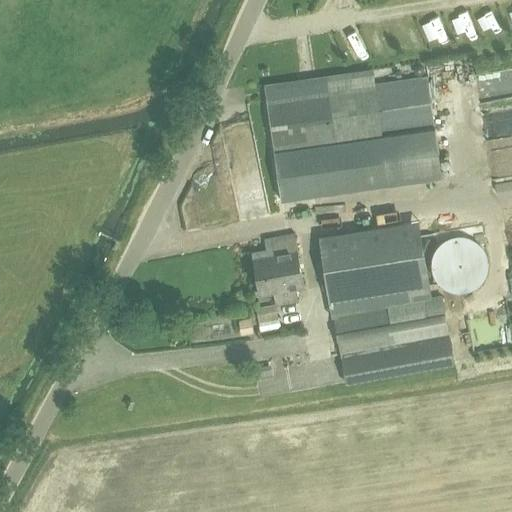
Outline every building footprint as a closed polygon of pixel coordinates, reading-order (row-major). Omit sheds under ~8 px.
[(429,76),(267,97),(281,198),(442,177),(429,76)] [(511,129),(482,137),(484,145),(511,138),(511,129)] [(511,170),(492,170),(491,180),(511,180),(511,170)] [(320,238),(331,305),(431,288),(420,221),(320,238)] [(275,295),(277,305),(298,302),(296,291),(304,289),(295,235),(271,240),(273,255),(254,259),(261,297),(275,295)] [(335,316),(341,358),(345,379),(455,359),(443,296),(388,306),(335,316)] [(282,329),(277,305),(255,310),(260,333),(282,329)] [(256,376),(272,374),(271,364),(254,366),(256,376)]
